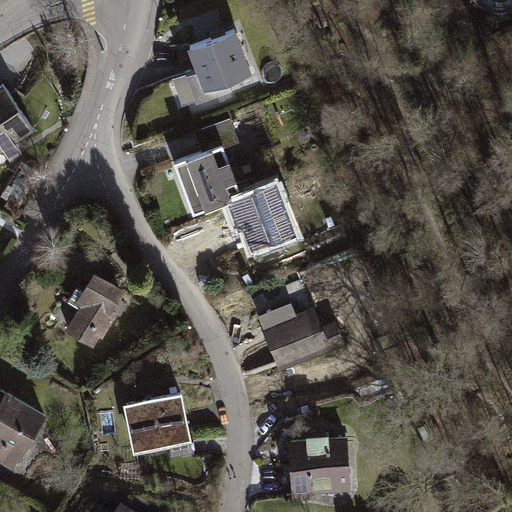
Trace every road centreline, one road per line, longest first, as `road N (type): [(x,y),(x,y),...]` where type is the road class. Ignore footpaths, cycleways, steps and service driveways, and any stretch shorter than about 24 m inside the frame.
road 1 (residential): [(234,511),(238,408),(224,361),(118,191),(87,162)]
road 2 (residential): [(87,162),(128,0)]
road 3 (residential): [(0,293),(87,162)]
